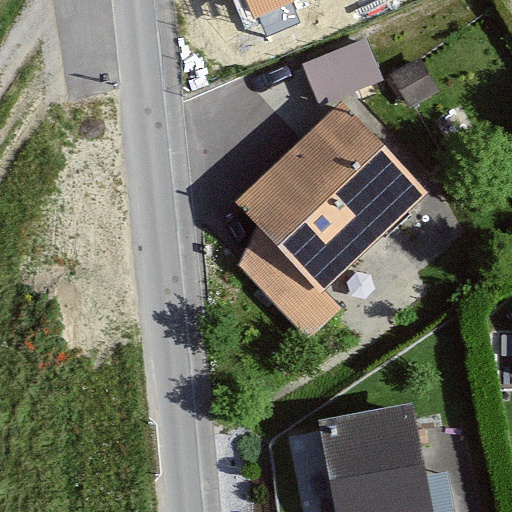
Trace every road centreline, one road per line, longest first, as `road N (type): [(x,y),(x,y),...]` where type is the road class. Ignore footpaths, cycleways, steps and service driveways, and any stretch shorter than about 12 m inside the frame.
road 1 (unclassified): [(171,117),(217,511)]
road 2 (residential): [(458,0),(171,117)]
